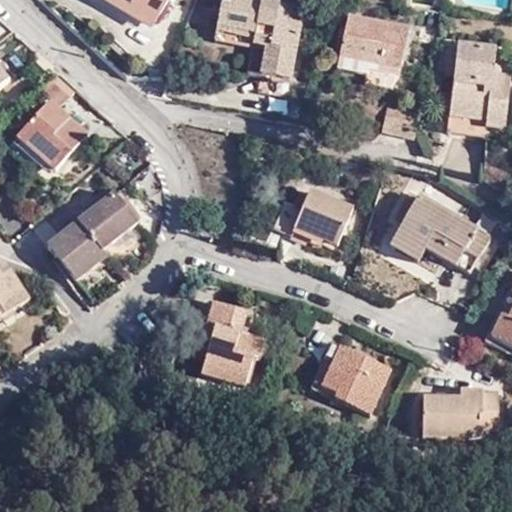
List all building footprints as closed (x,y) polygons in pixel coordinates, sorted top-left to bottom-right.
[(106,0),(154,29),(171,0),(106,0)] [(221,1),(216,34),(234,39),(235,33),(252,37),(250,47),(266,51),(258,93),(287,99),(304,11),(254,0),(240,0),(240,4),(221,1)] [(339,60),(399,71),(409,30),(347,17),(339,60)] [(234,39),(216,34),(214,40),(250,47),(252,37),(235,33),(234,39)] [(458,48),(447,130),(486,136),(487,138),(502,141),(509,80),(500,78),(493,78),(493,69),(495,52),(458,48)] [(398,78),(399,71),(339,60),(336,70),(366,77),(367,72),(398,78)] [(501,69),(493,69),(493,78),(500,78),(501,69)] [(19,139),(55,174),(87,138),(60,112),(67,102),(47,85),(39,95),(49,105),(19,139)] [(382,134),(414,140),(419,113),(388,107),(382,134)] [(486,136),(447,130),(447,136),(486,141),(487,138),(486,136)] [(508,195),(511,179),(511,172),(485,158),(480,179),(508,195)] [(310,194),(302,213),(291,238),(307,245),(311,237),(337,247),(352,210),(310,194)] [(49,252),(76,284),(105,260),(101,256),(138,224),(114,197),(49,252)] [(417,199),(391,243),(420,261),(426,250),(468,275),(489,240),(417,199)] [(291,238),(302,213),(285,207),(274,231),(291,238)] [(420,261),(391,243),(388,249),(417,266),(420,261)] [(0,322),(24,306),(6,277),(0,280),(0,322)] [(202,375),(244,388),(253,359),(260,360),(263,344),(240,336),(246,315),(216,306),(209,330),(213,331),(202,375)] [(492,342),(511,351),(511,315),(509,323),(502,319),(492,342)] [(321,390),(330,394),(348,353),(339,349),(321,390)] [(348,353),(330,394),(337,398),(335,403),(369,418),(389,372),(348,353)] [(421,440),(481,440),(481,431),(497,431),(498,394),(459,395),(459,402),(422,402),(421,440)]
